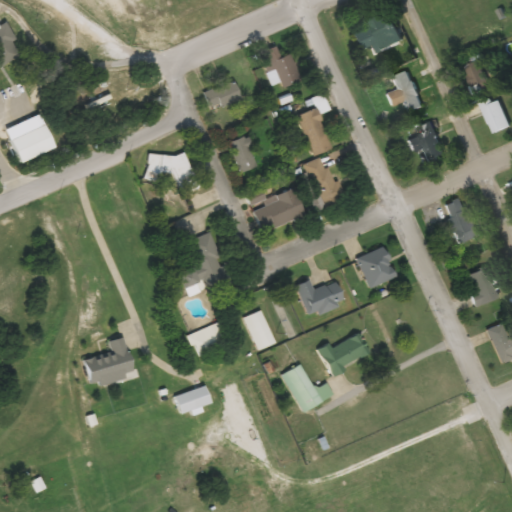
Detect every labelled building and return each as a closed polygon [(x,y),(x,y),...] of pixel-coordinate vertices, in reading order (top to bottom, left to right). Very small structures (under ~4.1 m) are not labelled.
[(367,19),(370,27),(354,32),(360,49),(401,36),(394,15),(384,18),(383,14),(367,19)] [(0,64),(20,54),(3,23),(0,24),(0,64)] [(281,88),(299,81),(289,54),(278,58),(275,47),(258,53),(265,72),(274,69),(281,88)] [(395,90),(386,94),(392,107),(402,102),(408,114),(425,106),(409,71),(391,79),(395,90)] [(209,111),(240,99),(233,81),(202,93),(209,111)] [(494,135),(511,128),(498,97),(480,105),(494,135)] [(295,117),(313,156),(333,147),(315,108),(295,117)] [(5,129),(19,163),(54,149),(39,115),(5,129)] [(408,141),(412,153),(423,149),(428,163),(445,156),(432,123),(417,129),(420,136),(408,141)] [(258,166),(244,136),(226,144),(240,174),(258,166)] [(164,169),(169,167),(182,194),(198,187),(181,151),(160,161),(164,169)] [(343,198),(330,167),(325,169),(320,158),(305,165),(323,207),(343,198)] [(246,196),(250,205),(264,199),(260,190),(246,196)] [(261,233),(305,215),(295,190),(251,208),(261,233)] [(457,245),(478,238),(465,199),(444,205),(457,245)] [(184,242),(192,264),(175,270),(183,290),(202,282),(206,292),(228,284),(209,233),(184,242)] [(395,277),(382,247),(356,258),(369,288),(395,277)] [(500,297),(487,267),(464,278),(478,307),(500,297)] [(296,286),(308,317),(343,303),(335,282),(313,290),(309,281),(296,286)] [(275,343),(260,311),(242,319),(257,351),(275,343)] [(197,359),(226,346),(216,323),(187,336),(197,359)] [(511,339),(507,341),(500,324),(486,330),(500,366),(511,360),(511,339)] [(369,354),(357,333),(331,348),(328,343),(317,349),(332,376),(369,354)] [(83,360),(89,387),(132,376),(123,337),(107,341),(110,353),(83,360)] [(325,384),(313,390),(300,365),(281,375),(300,413),(332,396),(325,384)]
